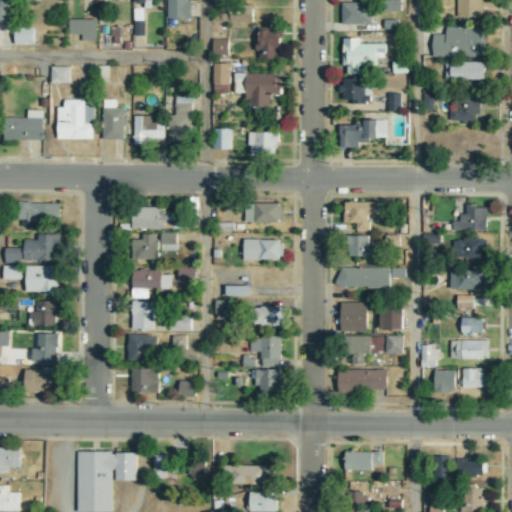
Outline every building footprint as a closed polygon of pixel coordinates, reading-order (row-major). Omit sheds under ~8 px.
[(0,0),(0,20),(8,20),(8,0),(0,0)] [(167,0),(168,18),(192,18),(191,0),(167,0)] [(481,0),(455,0),(455,18),(481,18),(481,0)] [(341,24),(372,24),(372,2),(342,2),(341,24)] [(253,6),(231,5),(230,22),(253,23),(253,6)] [(144,35),(144,8),(134,8),(134,35),(144,35)] [(97,40),(97,19),(69,19),(69,34),(82,34),(82,40),(97,40)] [(15,45),(35,44),(34,27),(15,28),(15,45)] [(484,28),(446,27),(446,34),(432,34),(431,56),(483,58),(484,28)] [(258,28),(258,58),(280,59),(281,28),(258,28)] [(360,43),(360,38),(342,38),(343,66),(347,66),(347,75),(359,74),(359,65),(377,65),(377,58),(386,57),(385,43),(360,43)] [(228,39),(213,39),(213,55),(229,55),(228,39)] [(485,62),(445,62),(445,80),(485,80),(485,62)] [(229,64),(214,63),(212,92),(227,93),(229,64)] [(51,82),(70,83),(70,67),(52,66),(51,82)] [(269,107),(270,92),(281,92),(281,74),(246,73),(246,107),(269,107)] [(342,99),(352,100),(352,103),(371,103),(371,79),(342,78),(342,99)] [(401,111),(401,93),(388,93),(388,111),(401,111)] [(170,142),(189,143),(190,113),(191,113),(191,97),(171,96),(170,142)] [(479,97),(451,98),(452,107),(452,121),(479,121),(479,97)] [(58,139),(94,139),(94,122),(93,122),(94,105),(85,105),(85,99),(64,99),(64,107),(58,107),(58,139)] [(104,139),(126,139),(125,107),(116,107),(116,100),(103,100),(104,139)] [(45,110),(28,109),(28,117),(5,117),(5,139),(44,140),(45,110)] [(151,116),(134,115),(133,143),(146,144),(146,138),(164,139),(165,122),(151,122),(151,116)] [(387,121),(339,122),(340,148),(360,147),(360,142),(370,142),(370,138),(388,138),(387,121)] [(231,128),(213,128),(213,149),(231,149),(231,128)] [(248,154),(278,155),(278,132),(248,132),(248,154)] [(61,203),(20,202),(19,221),(61,222),(61,203)] [(355,230),(368,230),(369,213),(378,214),(378,202),(345,202),(344,222),(355,223),(355,230)] [(244,204),(245,222),(283,221),(282,203),(244,204)] [(487,231),(487,204),(453,204),(453,231),(487,231)] [(164,208),(132,207),(131,228),(165,230),(165,221),(173,221),(174,215),(164,215),(164,208)] [(233,223),(220,222),(220,231),(233,231),(233,223)] [(176,251),(176,233),(157,232),(157,234),(137,234),(137,259),(159,260),(159,251),(176,251)] [(37,240),(24,239),(23,261),(59,262),(60,235),(37,234),(37,240)] [(378,247),(368,247),(368,235),(351,235),(350,256),(377,257),(378,247)] [(283,260),(284,240),(244,239),(244,259),(283,260)] [(455,240),(455,258),(487,257),(487,239),(455,240)] [(22,248),(5,247),(5,264),(22,264),(22,248)] [(21,280),(22,265),(4,265),(4,279),(21,280)] [(26,293),(60,294),(60,266),(26,266),(26,293)] [(177,281),(195,281),(195,267),(177,267),(177,281)] [(389,287),(389,278),(405,278),(405,267),(337,268),(337,287),(389,287)] [(172,275),(161,275),(161,271),(132,270),(131,287),(171,289),(172,275)] [(450,289),(487,288),(486,270),(450,271),(450,289)] [(226,295),(251,295),(251,285),(226,285),(226,295)] [(474,295),(457,295),(457,309),(474,309),(474,295)] [(230,317),(230,300),(215,300),(215,318),(230,317)] [(60,317),(61,301),(36,301),(36,312),(29,312),(29,325),(56,325),(56,317),(60,317)] [(154,302),(132,301),(131,329),(153,330),(154,302)] [(367,332),(368,302),(342,302),(341,331),(367,332)] [(283,324),(283,307),(258,307),(258,325),(283,324)] [(380,328),(403,329),(404,308),(381,308),(380,328)] [(171,332),(191,331),(191,316),(171,316),(171,332)] [(483,333),(483,318),(462,318),(461,333),(483,333)] [(9,331),(0,331),(0,346),(9,346),(9,331)] [(56,346),(59,346),(59,333),(38,333),(38,349),(32,349),(32,361),(56,361),(56,346)] [(147,346),(157,345),(157,335),(128,335),(128,361),(147,361),(147,346)] [(186,336),(172,335),(171,349),(185,349),(186,336)] [(403,352),(403,335),(385,336),(386,353),(403,352)] [(365,365),(364,353),(383,353),(383,336),(351,337),(352,365),(365,365)] [(261,366),(281,366),(281,337),(250,337),(249,352),(261,352),(261,366)] [(450,340),(449,359),(488,360),(488,341),(450,340)] [(421,344),(421,367),(438,367),(438,344),(421,344)] [(256,366),(256,356),(242,357),(242,367),(256,366)] [(159,393),(159,369),(131,368),(131,392),(159,393)] [(483,368),(462,368),(463,388),(484,387),(483,368)] [(60,373),(51,373),(52,369),(26,369),(26,391),(60,392),(60,373)] [(282,369),(257,370),(257,393),(282,393),(282,369)] [(388,390),(388,369),(338,370),(338,391),(388,390)] [(455,391),(455,370),(434,370),(434,392),(455,391)] [(196,396),(196,381),(179,381),(179,396),(196,396)] [(22,447),(0,447),(0,473),(9,474),(9,467),(21,467),(22,447)] [(77,511),(113,511),(113,480),(137,480),(137,452),(77,452),(77,511)] [(373,470),(373,465),(383,465),(383,452),(345,452),(345,470),(373,470)] [(168,475),(169,455),(154,455),(154,475),(168,475)] [(191,476),(206,476),(206,458),(190,459),(191,476)] [(436,478),(454,479),(455,461),(437,460),(436,478)] [(487,461),(457,460),(456,475),(486,476),(487,461)] [(267,485),(267,475),(274,475),(275,467),(225,465),(225,476),(238,477),(238,484),(267,485)] [(0,510),(20,511),(20,492),(9,492),(9,485),(0,485),(0,510)] [(462,511),(483,511),(483,489),(462,488),(462,511)] [(250,511),(278,511),(278,492),(249,493),(250,511)] [(444,511),(443,502),(429,502),(430,511),(444,511)]
